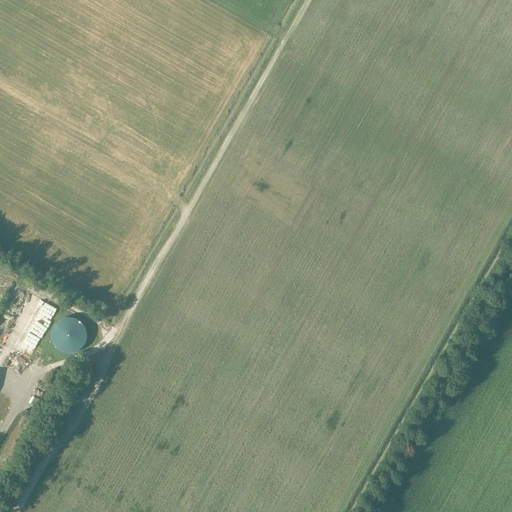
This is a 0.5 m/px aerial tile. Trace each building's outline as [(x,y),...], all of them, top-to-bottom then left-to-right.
[(239,13),(253,21),(257,14),(242,7),(239,13)] [(205,16),(245,37),(249,30),(209,8),(205,16)] [(57,12),(55,20),(64,22),(66,14),(57,12)] [(181,29),(228,54),(231,47),(180,20),(178,24),(183,26),(181,29)] [(218,37),(238,47),(242,40),(222,30),(218,37)] [(227,66),(203,54),(200,61),(224,73),(227,66)] [(208,80),(219,84),(221,76),(205,70),(204,72),(210,74),(208,80)] [(195,88),(190,95),(204,106),(209,100),(195,88)] [(186,137),(190,131),(178,120),(173,126),(186,137)] [(155,164),(166,171),(170,166),(158,159),(155,164)] [(0,361),(20,372),(56,307),(14,284),(0,308),(0,329),(8,334),(0,348),(0,361)] [(87,337),(87,336),(87,335),(87,333),(86,331),(86,329),(85,328),(84,326),(83,325),(82,324),(81,323),(79,322),(78,321),(76,320),(75,319),(73,319),(71,319),(70,319),(68,319),(67,319),(65,319),(64,319),(62,320),(60,321),(59,322),(58,323),(56,324),(55,325),(54,326),(53,328),(53,329),(52,331),(51,333),(51,334),(51,335),(51,336),(51,337),(51,339),(51,340),(52,342),(52,344),(53,345),(54,346),(55,348),(56,350),(58,351),(59,352),(61,353),(62,353),(64,354),(65,354),(67,355),(69,355),(71,355),(72,354),(74,354),(76,354),(78,352),(79,352),(81,350),(82,350),(83,348),(84,347),(85,345),(86,344),(86,342),(87,341),(87,339),(87,337)]
